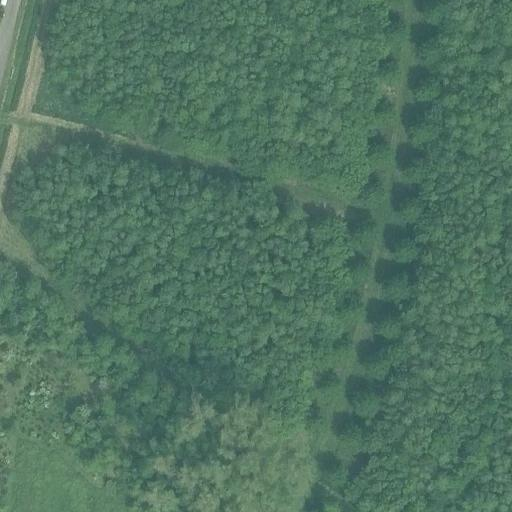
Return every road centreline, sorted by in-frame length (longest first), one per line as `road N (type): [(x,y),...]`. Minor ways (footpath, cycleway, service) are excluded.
road 1 (track): [(296,511),(326,451),(367,326),(416,0)]
road 2 (track): [(385,220),(0,122)]
